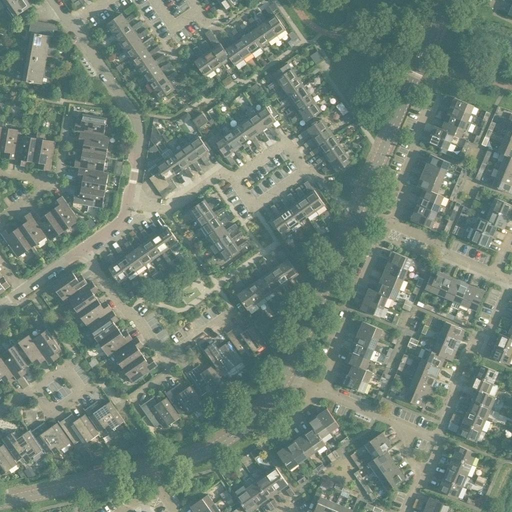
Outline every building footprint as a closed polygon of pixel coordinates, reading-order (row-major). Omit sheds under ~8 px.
[(6,9),(18,0),(3,0),(6,4),(4,6),(6,9)] [(18,0),(6,9),(8,12),(11,11),(15,17),(15,18),(32,6),(31,6),(27,1),(29,0),(18,0)] [(240,1),(239,0),(223,0),(219,3),(210,9),(213,13),(222,6),(226,12),(240,1)] [(273,4),(269,7),(273,12),(277,9),(273,4)] [(271,18),(267,21),(266,21),(277,36),(286,30),(275,15),(273,12),(269,7),(268,6),(265,8),(271,18)] [(268,42),(277,36),(266,21),(267,21),(260,12),(257,14),(263,23),(258,27),(268,42)] [(107,24),(113,33),(128,23),(137,16),(134,13),(125,19),(121,14),(107,24)] [(255,29),(250,33),(260,48),(268,42),(258,27),(252,18),(248,20),(255,29)] [(29,33),(31,34),(32,33),(35,34),(37,21),(31,20),(29,33)] [(128,23),(113,33),(119,41),(133,31),(134,31),(143,25),(140,21),(131,28),(128,23)] [(48,23),(46,36),(50,37),(52,37),(54,25),(48,23)] [(252,54),(260,48),(250,33),(243,24),(240,26),(246,35),(241,39),(252,54)] [(238,41),(233,44),(233,45),(243,59),(252,54),(241,39),(235,29),(232,32),(238,41)] [(134,31),(133,31),(119,41),(124,50),(139,39),(149,33),(146,30),(137,36),(134,31)] [(215,48),(212,50),(222,65),(230,59),(231,59),(225,50),(220,44),(210,30),(205,34),(215,48)] [(40,35),(35,34),(32,33),(31,34),(30,41),(27,41),(27,45),(56,50),(57,44),(49,42),(50,37),(46,36),(40,35)] [(235,65),(243,59),(233,45),(233,44),(227,35),(223,38),(230,47),(225,50),(231,59),(230,59),(235,65)] [(143,44),(139,39),(124,50),(130,58),(145,48),(154,41),(152,38),(143,44)] [(203,56),(214,71),(222,65),(212,50),(205,41),(202,43),(208,52),(203,56)] [(26,49),(25,57),(27,57),(46,60),(47,55),(55,56),(56,50),(27,45),(26,49)] [(145,48),(130,58),(136,66),(151,56),(160,50),(158,46),(149,53),(145,48)] [(205,77),(214,71),(203,56),(197,47),(193,49),(200,58),(194,62),(205,77)] [(151,56),(136,66),(142,75),(157,64),(157,65),(166,58),(164,55),(155,61),(151,56)] [(22,68),(52,74),(53,67),(45,66),(46,60),(27,57),(25,57),(22,68)] [(160,70),(157,65),(157,64),(142,75),(148,83),(163,73),(172,67),(170,63),(160,70)] [(277,80),(268,86),(270,90),(279,83),(283,88),(298,78),(292,69),(288,64),(273,74),(277,79),(277,80)] [(51,80),(52,74),(22,68),(20,81),(42,85),(42,84),(43,78),(51,80)] [(163,73),(148,83),(154,92),(169,81),(178,75),(175,71),(166,78),(163,73)] [(169,81),(154,92),(160,100),(175,90),(177,88),(179,90),(185,86),(184,83),(181,80),(177,82),(174,78),(169,81)] [(285,92),(289,96),(289,97),(304,86),(298,78),(283,88),(274,95),(276,98),(285,92)] [(295,105),(310,95),(304,86),(289,97),(289,96),(279,103),(282,106),(291,100),(295,105)] [(300,113),(315,103),(310,95),(295,105),(285,111),(288,115),(297,108),(300,113)] [(451,106),(470,115),(474,106),(455,98),(451,106)] [(341,102),(336,106),(339,111),(345,107),(341,102)] [(322,112),(315,103),(300,113),(291,120),(294,123),(303,117),(307,122),(322,112)] [(266,106),(257,112),(267,127),(274,137),(277,134),(271,125),(276,121),(274,118),(278,115),(271,105),(267,108),(266,106)] [(451,106),(448,114),(471,124),(474,116),(470,115),(451,106)] [(269,140),(262,131),(267,127),(257,112),(249,118),(259,133),(265,143),(269,140)] [(208,122),(203,113),(192,121),(198,129),(208,122)] [(76,119),(74,131),(80,132),(104,136),(106,121),(110,122),(110,119),(83,114),(82,120),(76,119)] [(448,114),(445,122),(464,130),(468,132),(471,124),(448,114)] [(254,137),(259,133),(249,118),(240,124),(251,139),(257,148),(260,146),(254,137)] [(313,138),(328,128),(322,119),(317,122),(312,126),(307,129),(307,130),(298,136),(300,140),(309,133),(313,138)] [(464,130),(445,122),(442,129),(441,130),(454,135),(461,138),(464,130)] [(246,143),(251,139),(240,124),(232,130),(242,145),(249,154),(252,152),(246,143)] [(441,130),(442,129),(435,126),(431,134),(451,143),(454,135),(441,130)] [(3,128),(0,147),(0,151),(5,152),(4,158),(16,160),(20,136),(21,131),(5,128),(3,128)] [(315,142),(319,146),(319,147),(334,136),(328,128),(313,138),(304,145),(306,148),(315,142)] [(234,151),(240,160),(244,158),(237,149),(242,145),(232,130),(223,136),(234,151)] [(80,132),(78,144),(84,145),(83,151),(107,155),(107,153),(110,137),(104,136),(80,132)] [(451,143),(431,134),(428,143),(447,151),(451,143)] [(16,160),(15,165),(27,167),(28,161),(33,162),(38,139),(39,139),(40,136),(37,135),(36,138),(20,136),(16,160)] [(199,136),(190,142),(200,157),(207,167),(210,164),(204,155),(209,151),(199,136)] [(229,154),(234,151),(223,136),(215,142),(225,157),(226,157),(232,166),(235,164),(229,154)] [(319,147),(319,146),(310,153),(312,156),(321,150),(325,155),(340,145),(334,136),(319,147)] [(511,139),(505,136),(501,144),(511,148),(511,139)] [(38,139),(33,162),(39,163),(38,169),(50,171),(55,142),(39,139),(38,139)] [(195,161),(200,157),(190,142),(182,148),(192,163),(198,172),(202,170),(195,161)] [(511,148),(501,144),(498,152),(505,155),(511,157),(511,148)] [(327,158),(331,163),(346,153),(340,145),(325,155),(316,161),(318,165),(327,158)] [(187,167),(192,163),(182,148),(173,154),(184,169),(190,178),(193,176),(187,167)] [(76,155),(74,168),(79,168),(103,172),(104,172),(106,156),(109,157),(110,154),(107,153),(107,155),(83,151),(82,156),(76,155)] [(352,162),(346,153),(331,163),(321,170),(324,173),(333,167),(337,172),(341,169),(351,162),(352,162)] [(179,173),(184,169),(173,154),(165,160),(175,175),(182,184),(185,182),(179,173)] [(431,155),(427,163),(446,171),(450,163),(431,155)] [(511,157),(505,155),(502,162),(511,166),(511,157)] [(163,176),(166,181),(167,181),(170,185),(173,190),(177,188),(170,178),(175,175),(165,160),(156,166),(155,165),(148,170),(152,176),(160,171),(163,176)] [(351,162),(341,169),(343,172),(353,165),(351,162)] [(511,166),(502,162),(499,170),(511,175),(511,166)] [(424,171),(443,179),(446,171),(427,163),(424,171)] [(79,168),(77,180),(83,181),(82,187),(105,191),(106,189),(108,173),(104,172),(103,172),(79,168)] [(511,175),(499,170),(495,178),(511,185),(511,175)] [(149,178),(153,183),(163,176),(160,171),(152,176),(149,178)] [(421,178),(440,187),(443,179),(424,171),(421,178)] [(156,188),(166,181),(163,176),(153,183),(156,188)] [(437,194),(440,187),(421,178),(417,187),(424,189),(437,194)] [(511,192),(511,185),(495,178),(492,186),(511,194),(511,192)] [(159,193),(170,185),(167,181),(166,181),(156,188),(159,193)] [(305,196),(315,211),(324,205),(314,190),(314,191),(307,181),(304,184),(310,193),(305,196)] [(163,197),(173,190),(170,185),(159,193),(163,197)] [(75,191),(73,203),(102,209),(105,192),(108,193),(108,190),(106,189),(105,191),(82,187),(81,192),(75,191)] [(302,199),(297,202),(307,217),(315,211),(305,196),(299,187),(295,190),(302,199)] [(421,197),(440,205),(444,197),(437,194),(424,189),(421,197)] [(293,205),(288,208),(299,223),(307,217),(297,202),(290,193),(287,195),(293,205)] [(55,208),(50,211),(64,231),(65,230),(79,221),(62,196),(52,203),(55,208)] [(418,204),(437,213),(440,205),(421,197),(418,204)] [(490,210),(509,218),(511,209),(511,205),(495,198),(490,210)] [(190,210),(196,219),(211,208),(211,209),(220,202),(217,199),(211,203),(208,204),(204,200),(190,210)] [(290,229),(299,223),(288,208),(282,199),(279,201),(285,210),(280,214),(290,229)] [(434,220),(437,213),(418,204),(414,212),(434,220)] [(282,235),(290,229),(280,214),(274,205),(270,207),(277,216),(271,220),(282,235)] [(196,219),(202,227),(216,217),(226,210),(223,207),(214,214),(211,209),(211,208),(196,219)] [(33,217),(47,237),(50,241),(63,232),(65,234),(67,233),(65,230),(64,231),(50,211),(46,215),(42,210),(33,217)] [(490,210),(486,220),(485,221),(497,226),(504,229),(509,218),(490,210)] [(430,229),(434,220),(414,212),(411,220),(430,229)] [(23,224),(18,228),(32,247),(34,246),(47,237),(33,217),(30,213),(20,220),(23,224)] [(216,217),(202,227),(207,236),(222,225),(235,217),(232,213),(220,222),(216,217)] [(493,237),(497,226),(485,221),(486,220),(479,217),(474,229),(493,237)] [(164,229),(159,233),(169,248),(178,242),(168,227),(167,227),(161,218),(158,220),(164,229)] [(161,254),(169,248),(159,233),(153,224),(149,226),(153,232),(148,235),(151,239),(161,254)] [(207,236),(213,244),(228,234),(237,227),(235,224),(226,230),(222,225),(207,236)] [(10,226),(0,233),(17,258),(31,248),(33,251),(35,249),(34,246),(32,247),(18,228),(14,231),(10,226)] [(488,248),(493,237),(474,229),(469,240),(488,248)] [(145,238),(140,241),(142,245),(153,260),(161,254),(151,239),(148,235),(144,230),(141,232),(145,238)] [(213,244),(219,252),(234,242),(243,236),(241,232),(232,239),(228,234),(213,244)] [(144,266),(153,260),(142,245),(136,236),(133,238),(139,247),(134,251),(144,266)] [(237,247),(234,242),(219,252),(225,261),(240,251),(240,250),(249,244),(247,240),(237,247)] [(136,271),(144,266),(134,251),(128,241),(124,244),(131,253),(126,256),(136,271)] [(128,277),(136,271),(126,256),(119,247),(116,250),(120,255),(115,259),(117,262),(128,277)] [(286,247),(281,250),(286,257),(291,253),(286,247)] [(279,265),(290,280),(298,274),(288,259),(281,250),(278,253),(284,262),(279,265)] [(393,252),(388,262),(408,270),(412,260),(393,252)] [(117,262),(115,259),(111,253),(108,256),(114,265),(108,268),(119,283),(128,277),(117,262)] [(276,268),(271,271),(281,286),(290,280),(279,265),(273,256),(269,258),(276,268)] [(265,270),(260,273),(263,277),(262,277),(273,292),(281,286),(271,271),(264,262),(261,264),(265,270)] [(403,280),(408,270),(388,262),(384,272),(403,280)] [(265,298),(273,292),(262,277),(263,277),(256,268),(253,270),(259,279),(254,283),(265,298)] [(399,290),(403,280),(384,272),(380,282),(399,290)] [(425,289),(438,294),(446,275),(438,272),(435,278),(430,276),(425,289)] [(73,273),(50,288),(52,291),(54,289),(63,301),(68,299),(67,298),(88,284),(81,274),(76,277),(73,273)] [(251,285),(246,289),(256,304),(265,298),(254,283),(248,274),(244,276),(251,285)] [(446,275),(438,294),(445,298),(454,278),(446,275)] [(0,293),(10,286),(3,276),(0,278),(0,293)] [(445,298),(453,301),(461,282),(454,278),(445,298)] [(247,310),(256,304),(246,289),(239,280),(236,282),(242,291),(237,295),(247,310)] [(88,284),(67,298),(68,299),(77,312),(74,313),(76,316),(78,314),(78,313),(97,299),(94,294),(99,291),(92,281),(88,284)] [(380,282),(376,291),(376,292),(388,297),(388,298),(395,301),(399,290),(380,282)] [(453,301),(461,304),(469,285),(461,282),(453,301)] [(461,304),(468,308),(477,288),(469,285),(461,304)] [(384,307),(388,298),(388,297),(376,292),(376,291),(369,288),(365,299),(384,307)] [(485,292),(477,288),(468,308),(477,311),(485,292)] [(97,299),(78,313),(78,314),(88,327),(112,310),(105,301),(101,304),(97,299)] [(380,318),(384,307),(365,299),(360,309),(380,318)] [(112,310),(88,327),(97,341),(95,343),(97,345),(99,343),(98,342),(118,328),(115,324),(119,320),(112,310)] [(359,332),(378,340),(382,330),(363,322),(359,332)] [(441,332),(460,340),(465,330),(446,322),(441,332)] [(225,332),(241,355),(247,352),(250,356),(265,346),(267,349),(268,348),(252,325),(244,331),(239,325),(226,333),(225,332)] [(32,340),(46,360),(45,360),(49,365),(59,357),(56,353),(61,349),(45,327),(43,328),(45,331),(32,340)] [(118,328),(98,342),(99,343),(109,357),(113,354),(112,354),(133,340),(133,339),(126,330),(121,333),(118,328)] [(359,332),(354,342),(374,350),(378,340),(359,332)] [(460,340),(441,332),(437,342),(456,350),(460,340)] [(511,352),(511,339),(507,337),(500,334),(495,345),(511,352)] [(13,342),(11,344),(13,346),(14,345),(28,365),(33,362),(36,366),(45,360),(46,360),(32,340),(29,335),(15,345),(13,342)] [(133,340),(112,354),(113,354),(122,367),(119,369),(121,371),(124,370),(123,368),(142,355),(139,350),(144,347),(137,336),(133,339),(133,340)] [(245,364),(243,361),(229,341),(221,347),(216,341),(204,349),(202,348),(218,371),(224,368),(227,372),(242,362),(244,365),(245,364)] [(374,350),(354,342),(350,352),(369,360),(374,350)] [(452,361),(456,350),(437,342),(433,352),(445,357),(445,358),(452,361)] [(0,355),(0,356),(14,376),(13,376),(16,380),(26,373),(23,368),(28,365),(14,345),(13,346),(0,355)] [(509,365),(511,357),(511,352),(495,345),(490,357),(509,365)] [(433,352),(426,349),(422,359),(441,367),(445,358),(445,357),(433,352)] [(346,362),(353,365),(365,370),(366,370),(369,360),(350,352),(346,362)] [(142,355),(123,368),(124,370),(133,383),(158,366),(150,356),(146,359),(142,355)] [(0,378),(1,378),(4,383),(13,376),(14,376),(0,356),(0,378)] [(417,369),(437,377),(441,367),(422,359),(417,369)] [(474,376),(493,384),(498,372),(479,364),(474,376)] [(228,388),(226,385),(212,366),(204,372),(199,365),(186,374),(185,372),(201,396),(206,392),(210,397),(225,386),(227,389),(228,388)] [(372,373),(366,370),(365,370),(353,365),(349,375),(368,383),(372,373)] [(413,379),(433,387),(437,377),(417,369),(413,379)] [(364,393),(368,383),(349,375),(344,385),(364,393)] [(474,376),(469,387),(476,390),(477,389),(488,394),(489,394),(494,396),(499,386),(493,384),(474,376)] [(409,389),(428,397),(433,387),(413,379),(409,389)] [(207,408),(205,405),(191,385),(183,391),(178,384),(166,393),(165,391),(164,392),(180,415),(186,411),(189,416),(204,405),(206,408),(207,408)] [(428,397),(409,389),(405,400),(424,408),(428,397)] [(494,396),(489,394),(488,394),(477,389),(476,390),(472,401),(491,409),(496,397),(494,396)] [(139,404),(139,405),(155,428),(161,424),(164,429),(179,418),(181,421),(182,420),(166,398),(158,404),(153,397),(141,406),(139,404)] [(83,408),(99,432),(105,428),(108,432),(123,422),(125,425),(126,424),(110,401),(102,407),(97,401),(84,410),(83,408)] [(486,420),(491,409),(472,401),(467,412),(486,420)] [(318,415),(330,433),(339,426),(327,409),(318,415)] [(462,423),(481,431),(486,420),(467,412),(462,423)] [(101,437),(99,434),(85,414),(76,420),(72,414),(59,422),(58,421),(74,444),(79,441),(83,445),(98,435),(100,437),(101,437)] [(308,422),(313,428),(321,439),(330,433),(318,415),(308,422)] [(73,446),(70,443),(57,423),(48,429),(44,422),(31,431),(30,430),(46,453),(51,449),(55,454),(70,443),(72,446),(73,446)] [(476,442),(481,431),(462,423),(458,434),(476,442)] [(313,428),(304,434),(316,451),(326,445),(321,439),(313,428)] [(1,438),(2,439),(17,461),(23,457),(26,462),(41,451),(43,454),(44,454),(28,431),(20,437),(15,430),(2,439),(1,437),(1,438)] [(365,445),(370,452),(387,440),(382,433),(365,445)] [(308,457),(316,451),(304,434),(295,440),(308,457)] [(347,437),(340,442),(343,446),(349,441),(347,437)] [(299,464),(308,457),(295,440),(287,446),(299,464)] [(392,447),(387,440),(370,452),(374,459),(375,459),(386,451),(386,452),(392,447)] [(0,473),(1,475),(17,465),(19,468),(19,467),(3,445),(0,446),(0,473)] [(453,457),(472,465),(477,453),(458,445),(453,457)] [(299,464),(287,446),(277,453),(289,470),(299,464)] [(331,453),(336,460),(339,457),(335,450),(331,453)] [(391,458),(386,452),(386,451),(375,459),(374,459),(368,463),(373,470),(391,458)] [(332,462),(336,460),(331,453),(327,456),(332,462)] [(350,456),(355,463),(359,460),(354,453),(350,456)] [(453,457),(448,468),(467,476),(472,465),(453,457)] [(395,465),(391,458),(373,470),(378,477),(395,465)] [(363,467),(359,460),(355,463),(360,469),(363,467)] [(322,464),(315,469),(318,472),(325,468),(322,464)] [(383,484),(400,472),(395,465),(378,477),(383,484)] [(62,466),(57,470),(62,476),(67,472),(62,466)] [(266,475),(278,492),(288,485),(276,468),(266,475)] [(448,468),(443,479),(462,487),(467,476),(448,468)] [(318,472),(315,469),(308,473),(311,477),(318,472)] [(354,474),(359,481),(362,478),(357,471),(354,474)] [(405,479),(400,472),(383,484),(388,491),(392,488),(399,483),(405,479)] [(278,492),(266,475),(256,482),(268,499),(278,492)] [(304,477),(297,481),(300,485),(306,480),(304,477)] [(367,485),(362,478),(359,481),(363,488),(367,485)] [(457,498),(462,487),(443,479),(439,490),(457,498)] [(268,499),(256,482),(246,489),(258,506),(268,499)] [(372,492),(367,485),(363,488),(368,494),(372,492)] [(295,495),(290,488),(286,490),(291,497),(295,495)] [(248,511),(258,506),(246,489),(236,496),(247,511),(248,511)] [(220,494),(222,498),(229,493),(227,490),(220,494)] [(313,511),(323,511),(329,500),(321,497),(322,494),(316,492),(312,502),(317,505),(313,511)] [(377,499),(372,492),(368,494),(373,501),(377,499)] [(232,497),(229,493),(222,498),(225,502),(232,497)] [(191,507),(194,511),(202,511),(214,504),(208,494),(191,507)] [(430,497),(425,508),(435,511),(446,511),(449,506),(430,497)] [(274,499),(270,502),(275,509),(278,506),(274,499)] [(329,500),(323,511),(332,511),(336,503),(329,500)] [(271,511),(275,509),(270,502),(266,504),(271,511)] [(332,511),(341,511),(344,507),(336,503),(332,511)]
